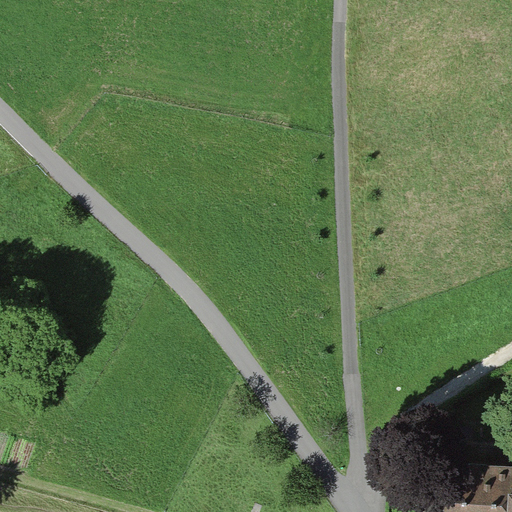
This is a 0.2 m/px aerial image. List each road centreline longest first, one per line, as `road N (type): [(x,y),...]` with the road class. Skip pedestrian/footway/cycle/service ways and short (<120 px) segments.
road 1 (track): [(0,106),(182,282),(356,511)]
road 2 (track): [(342,0),(343,168),(364,486)]
road 3 (track): [(511,348),(410,422),(364,486)]
road 4 (track): [(139,511),(0,472)]
